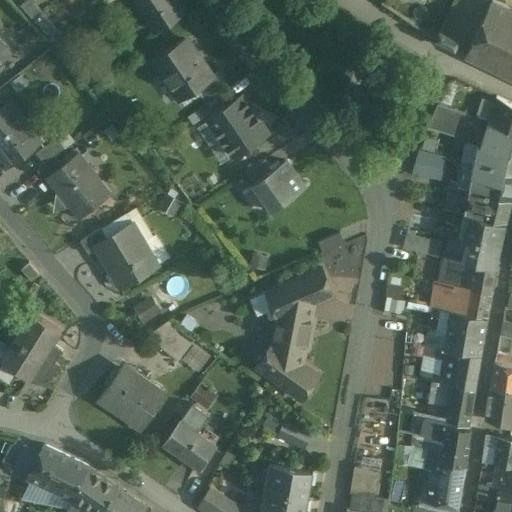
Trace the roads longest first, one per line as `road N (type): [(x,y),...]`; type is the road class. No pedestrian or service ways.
road 1 (residential): [(385,194),(330,511)]
road 2 (residential): [(511,227),(462,511)]
road 3 (residential): [(0,211),(87,311),(93,331),(45,428)]
road 4 (residential): [(211,0),(385,194)]
road 5 (residential): [(45,428),(180,511)]
road 6 (residential): [(437,52),(385,194)]
